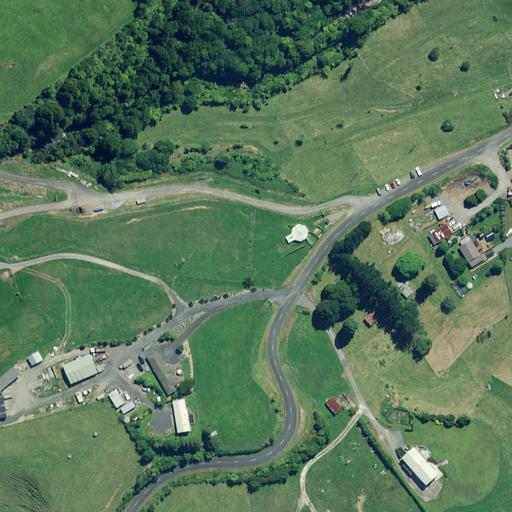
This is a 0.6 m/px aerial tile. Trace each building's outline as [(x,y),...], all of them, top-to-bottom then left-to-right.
[(451,215),(446,205),(433,211),(438,221),(451,215)] [(306,226),(300,225),(294,228),(292,234),(296,240),(302,242),(308,238),(309,232),(306,226)] [(454,234),(448,225),(430,235),(436,245),(454,234)] [(324,231),(320,227),(315,233),(319,236),(324,231)] [(484,253),(475,238),(468,243),(466,239),(458,245),(473,268),(486,259),(482,254),(484,253)] [(410,277),(399,266),(387,278),(407,299),(414,293),(404,282),(410,277)] [(390,309),(383,301),(364,319),(372,326),(390,309)] [(158,351),(147,357),(168,395),(177,390),(175,387),(179,384),(174,375),(176,371),(174,366),(169,366),(167,367),(158,351)] [(33,367),(43,361),(38,352),(28,359),(33,367)] [(72,385),(99,374),(91,355),(64,366),(72,385)] [(125,404),(117,390),(109,395),(117,408),(125,404)] [(343,409),(333,398),(327,403),(337,415),(343,409)] [(185,400),(174,402),(179,434),(191,432),(185,400)] [(410,413),(405,413),(404,430),(414,430),(414,424),(412,424),(412,417),(409,417),(410,413)] [(428,487),(440,476),(415,448),(403,459),(428,487)]
